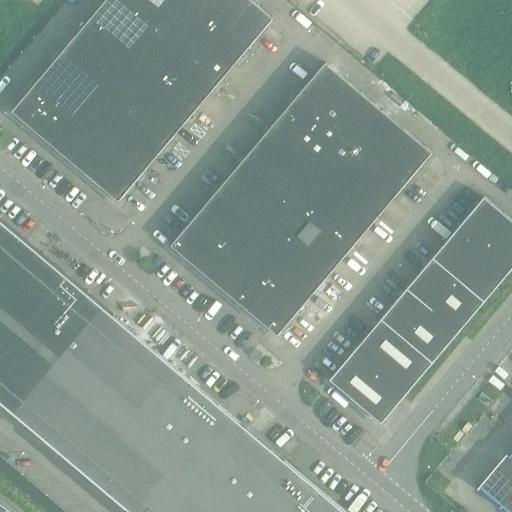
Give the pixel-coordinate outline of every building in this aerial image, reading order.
[(250,0),(106,0),(12,112),(119,203),(274,19),(250,0)] [(326,63),(171,247),(278,337),(433,154),(326,63)] [(511,221),(484,198),(445,245),(496,288),(511,268),(511,221)] [(346,511),(112,314),(113,313),(0,217),(0,407),(123,511),(346,511)] [(445,245),(407,290),(458,333),(496,288),(445,245)] [(407,290),(369,335),(420,378),(458,333),(407,290)] [(381,424),(420,378),(369,335),(330,381),(381,424)] [(511,511),(511,448),(477,490),(503,511),(511,511)]
